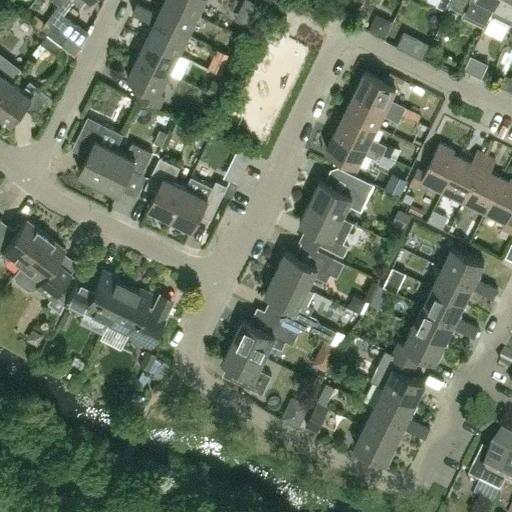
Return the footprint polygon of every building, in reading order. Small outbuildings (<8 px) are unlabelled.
[(62,0),(59,4),(59,3),(48,17),(69,33),(76,23),(63,13),(73,0),(78,0),(85,5),(89,0),(62,0)] [(164,0),(158,13),(156,17),(188,33),(198,14),(169,0),(164,0)] [(169,0),(198,14),(204,0),(169,0)] [(438,0),(436,4),(448,10),(450,5),(452,0),(438,0)] [(452,0),(450,5),(463,12),(462,14),(484,25),(487,20),(488,20),(490,15),(489,15),(496,0),(452,0)] [(507,29),(511,31),(511,0),(496,0),(489,15),(490,15),(509,25),(507,29)] [(137,2),(133,11),(143,16),(147,8),(137,2)] [(147,8),(143,16),(154,21),(146,37),(179,52),(188,33),(156,17),(158,13),(147,8)] [(61,43),(69,33),(48,17),(41,28),(61,43)] [(146,37),(137,56),(169,72),(179,52),(146,37)] [(0,94),(12,79),(21,66),(1,51),(0,52),(0,94)] [(137,56),(127,76),(142,83),(136,94),(160,105),(165,94),(160,91),(169,72),(137,56)] [(355,90),(402,113),(406,105),(390,98),(396,85),(365,70),(355,90)] [(213,78),(206,91),(216,96),(223,83),(221,82),(213,78)] [(24,88),(12,79),(0,94),(0,112),(11,121),(23,105),(35,115),(50,95),(30,79),(24,88)] [(345,109),(377,125),(383,113),(398,121),(402,113),(355,90),(345,109)] [(336,129),(383,152),(387,144),(371,136),(377,125),(345,109),(336,129)] [(79,171),(99,181),(116,147),(123,132),(88,114),(76,139),(91,147),(79,171)] [(336,129),(326,148),(358,164),(364,152),(379,159),(383,152),(336,129)] [(142,172),(153,151),(133,141),(127,152),(116,147),(99,181),(119,191),(131,167),(142,172)] [(422,181),(442,191),(460,155),(452,151),(454,148),(440,141),(425,171),(418,167),(411,182),(419,186),(422,181)] [(239,148),(233,160),(247,167),(253,155),(239,148)] [(472,161),(460,155),(442,191),(463,201),(486,154),(478,149),(472,161)] [(495,158),(486,154),(463,201),(485,212),(502,176),(490,170),(495,158)] [(147,182),(157,187),(158,187),(148,206),(171,217),(186,185),(174,179),(180,166),(160,156),(147,182)] [(191,174),(186,185),(171,217),(193,227),(202,209),(213,214),(227,184),(216,179),(213,185),(191,174)] [(509,179),(502,176),(485,212),(505,221),(502,227),(510,231),(511,227),(511,213),(510,213),(511,209),(511,176),(509,179)] [(310,200),(354,221),(342,215),(348,204),(361,210),(370,191),(349,180),(344,190),(320,179),(310,200)] [(128,196),(122,216),(142,223),(148,202),(128,196)] [(349,244),(343,241),(354,221),(310,200),(300,220),(323,232),(318,243),(343,255),(349,244)] [(12,275),(21,264),(45,232),(25,218),(16,230),(0,219),(0,218),(0,251),(2,249),(20,264),(12,275)] [(54,293),(64,301),(76,277),(61,265),(67,257),(60,252),(64,247),(45,232),(21,264),(12,275),(27,287),(32,287),(36,284),(52,296),(54,293)] [(474,281),(472,285),(483,290),(487,282),(476,277),(484,261),(452,245),(442,265),(474,281)] [(275,270),(307,286),(314,274),(327,280),(331,273),(337,276),(344,261),(317,248),(310,262),(285,250),(275,270)] [(432,285),(465,300),(472,285),(474,281),(442,265),(432,285)] [(108,321),(126,283),(115,278),(116,275),(102,267),(94,283),(78,274),(76,277),(64,301),(63,304),(81,312),(83,308),(108,321)] [(314,306),(307,303),(314,290),(307,286),(275,270),(265,291),(290,304),(283,318),(331,342),(337,330),(315,319),(317,316),(310,313),(314,306)] [(487,282),(483,290),(494,296),(498,287),(487,282)] [(138,289),(126,283),(108,321),(130,331),(127,335),(149,346),(164,317),(143,306),(150,291),(139,286),(138,289)] [(464,329),(468,321),(457,316),(465,300),(432,285),(423,304),(455,320),(453,324),(464,329)] [(413,323),(446,339),(453,324),(455,320),(423,304),(413,323)] [(282,349),(286,340),(292,343),(299,330),(274,318),(267,330),(243,318),(233,339),(265,355),(271,343),(282,349)] [(468,321),(464,329),(475,334),(479,326),(468,321)] [(393,352),(416,363),(421,352),(436,359),(446,339),(413,323),(404,343),(398,341),(393,352)] [(265,355),(233,339),(223,359),(247,372),(242,383),(262,393),(271,374),(259,368),(265,355)] [(383,385),(415,401),(425,381),(411,374),(416,363),(393,352),(387,363),(393,365),(383,385)] [(511,356),(504,352),(500,361),(511,366),(511,364),(511,356)] [(415,430),(419,421),(408,416),(415,401),(383,385),(374,404),(406,420),(404,424),(415,430)] [(317,401),(306,424),(317,430),(328,406),(317,401)] [(364,424),(396,440),(404,424),(406,420),(374,404),(364,424)] [(419,421),(415,430),(426,435),(429,427),(419,421)] [(354,444),(386,460),(396,440),(364,424),(354,444)] [(479,458),(468,480),(500,495),(506,484),(505,483),(511,469),(511,443),(502,439),(490,463),(479,458)]
